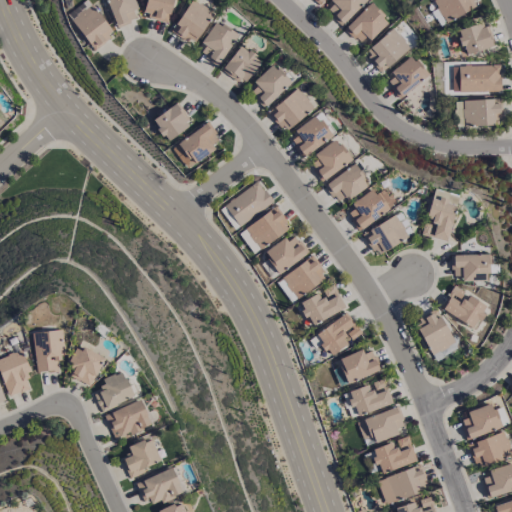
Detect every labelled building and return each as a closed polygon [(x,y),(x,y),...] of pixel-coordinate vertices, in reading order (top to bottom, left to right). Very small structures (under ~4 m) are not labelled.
[(105,0),(107,0),(127,25),(107,40),(87,15),(105,0)] [(136,19),(133,10),(136,9),(133,0),(106,0),(114,26),(136,19)] [(124,0),(151,0),(156,11),(133,20),(124,0)] [(170,20),(172,0),(146,0),(144,17),(170,20)] [(160,0),(188,0),(185,14),(159,7),(160,0)] [(214,14),(194,0),(191,0),(170,30),(192,45),(214,14)] [(204,0),(218,0),(230,8),(209,40),(187,26),(204,0)] [(377,0),(357,21),(338,3),(341,0),(377,0)] [(360,24),(384,0),(388,0),(403,15),(376,41),(360,24)] [(490,0),(462,17),(452,0),(490,0)] [(388,21),(370,3),(344,28),(361,46),(388,21)] [(93,50),(114,34),(91,4),(70,20),(93,50)] [(234,60),(213,46),(232,16),(254,30),(234,60)] [(483,50),(474,25),(501,16),(510,40),(483,50)] [(484,21),(456,31),(465,56),(493,46),(484,21)] [(236,33),(213,22),(198,54),(220,65),(236,33)] [(396,68),(379,49),(409,23),(426,42),(396,68)] [(364,54),(382,73),(409,47),(391,28),(364,54)] [(239,63),(257,41),(277,58),(260,79),(239,63)] [(251,74),(261,62),(240,45),(220,70),(237,83),(247,71),(251,74)] [(416,93),(400,74),(430,49),(446,69),(416,93)] [(383,80),(399,98),(427,74),(411,56),(383,80)] [(280,102),(262,84),(289,58),(307,76),(280,102)] [(511,60),(511,86),(474,88),(474,61),(511,60)] [(247,89),(264,108),(290,83),(273,65),(247,89)] [(282,108),(312,83),(329,103),(299,128),(282,108)] [(266,111),(282,132),(313,110),(297,88),(266,111)] [(511,93),(511,120),(480,123),(478,96),(511,93)] [(169,114),(193,97),(208,118),(183,135),(169,114)] [(152,118),(164,141),(189,127),(177,104),(152,118)] [(319,152),(304,132),(332,110),(348,130),(319,152)] [(288,137),(304,157),(331,136),(316,116),(288,137)] [(194,139),(223,118),(234,134),(227,139),(230,143),(208,159),(194,139)] [(186,168),(221,143),(206,123),(172,147),(186,168)] [(338,176),(322,157),(354,130),(370,150),(338,176)] [(351,160),(335,140),(307,161),(322,182),(351,160)] [(342,179),(371,158),(386,179),(357,200),(342,179)] [(336,205),(368,186),(355,165),(324,183),(336,205)] [(272,202),(257,181),(223,205),(239,227),(272,202)] [(377,225),(361,206),(389,184),(404,203),(377,225)] [(447,241),(458,195),(433,189),(426,218),(432,219),(430,229),(422,227),(420,235),(447,241)] [(244,229),(260,250),(290,227),(274,206),(244,229)] [(378,230),(410,210),(423,231),(392,251),(378,230)] [(263,253),(279,274),(307,252),(294,236),(287,241),(283,237),(263,253)] [(452,255),(452,280),(487,280),(486,254),(452,255)] [(289,302),(326,279),(313,257),(275,280),(289,302)] [(345,308),(332,284),(319,291),(320,292),(297,304),(305,318),(307,317),(312,325),(345,308)] [(487,307),(466,294),(466,293),(454,286),(440,309),(473,329),(487,307)] [(431,356),(454,343),(436,310),(413,323),(431,356)] [(314,333),(328,356),(361,335),(347,313),(314,333)] [(32,333),(36,373),(64,370),(60,330),(32,333)] [(88,386),(104,358),(80,345),(64,373),(88,386)] [(380,370),(371,351),(363,354),(361,349),(336,360),(347,384),(380,370)] [(33,388),(20,351),(0,357),(0,375),(7,397),(33,388)] [(93,392),(100,410),(133,398),(123,371),(100,379),(103,388),(93,392)] [(347,391),(351,406),(354,405),(357,415),(391,405),(384,379),(370,383),(370,385),(347,391)] [(104,414),(113,440),(150,426),(141,400),(104,414)] [(459,415),(467,439),(508,426),(502,407),(491,410),(490,406),(459,415)] [(361,439),(372,436),(374,442),(398,435),(395,429),(402,426),(397,408),(356,420),(361,439)] [(469,443),(476,468),(511,457),(504,432),(469,443)] [(416,461),(407,436),(394,441),(370,450),(379,474),(416,461)] [(152,439),(127,446),(130,455),(122,458),(127,475),(160,465),(152,439)] [(376,481),(385,506),(420,491),(418,486),(426,483),(418,464),(376,481)] [(511,465),(481,473),(487,498),(511,491),(511,465)] [(181,492),(171,468),(135,483),(145,507),(181,492)] [(393,508),(394,511),(434,511),(431,498),(393,508)] [(494,511),(511,511),(511,499),(492,505),(494,511)] [(157,511),(185,511),(180,501),(157,511)]
